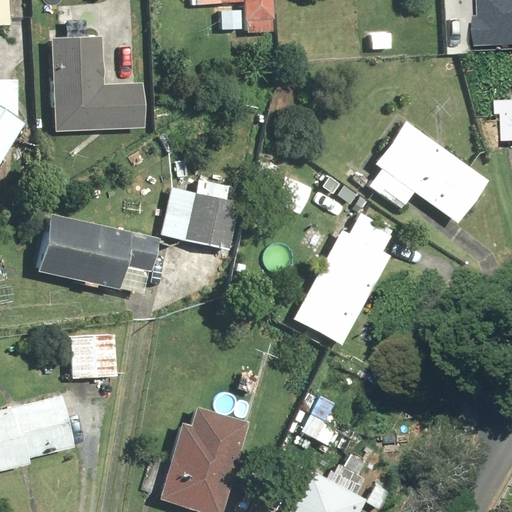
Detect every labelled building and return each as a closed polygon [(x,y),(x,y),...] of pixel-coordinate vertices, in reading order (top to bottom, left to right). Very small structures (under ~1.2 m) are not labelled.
[(266,0),(192,0),(193,5),(241,4),(241,22),(244,22),(244,32),(267,32),(266,0)] [(511,0),(502,0),(494,0),(497,57),(511,56),(511,0)] [(97,40),(49,41),(52,132),(142,129),(141,85),(99,86),(97,40)] [(0,80),(0,163),(23,124),(15,120),(15,81),(0,80)] [(511,99),(498,100),(499,118),(507,118),(508,143),(511,142),(511,99)] [(483,186),(404,123),(372,164),(379,169),(365,186),(398,212),(413,192),(453,224),(483,186)] [(259,168),(241,164),(235,191),(267,198),(275,165),(260,162),(259,168)] [(194,194),(170,188),(159,236),(227,252),(238,203),(222,199),(226,183),(198,176),(194,194)] [(348,236),(339,231),(291,321),(339,347),(387,257),(380,254),(395,226),(362,208),(348,236)] [(153,241),(47,218),(35,274),(116,292),(122,267),(146,273),(153,241)] [(114,336),(70,336),(69,379),(113,380),(114,336)] [(315,396),(309,392),(300,408),(309,413),(305,420),(323,430),(327,422),(338,428),(352,402),(322,385),(315,396)] [(58,396),(0,410),(0,473),(30,466),(70,445),(58,396)] [(189,427),(178,424),(156,501),(196,511),(222,511),(248,423),(195,408),(189,427)] [(319,479),(306,472),(284,511),(356,511),(364,499),(355,495),(363,481),(358,478),(365,465),(345,455),(337,469),(328,463),(319,479)]
